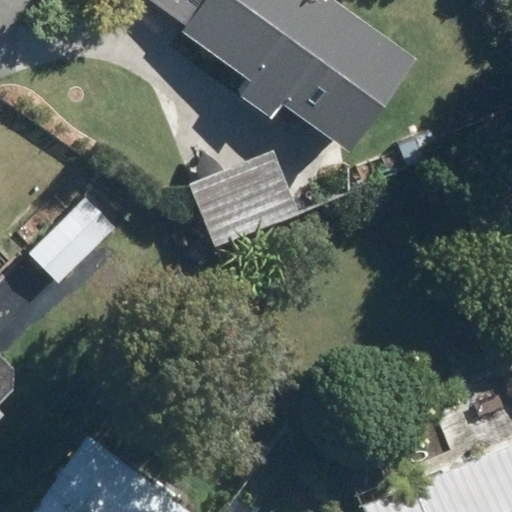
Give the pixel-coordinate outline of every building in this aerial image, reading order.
[(195,0),(172,33),(339,152),(407,57),(326,0),(195,0)] [(263,147),(176,181),(203,248),(289,214),(263,147)] [(56,286),(112,228),(79,197),(25,256),(56,286)] [(180,511),(81,437),(24,511),(180,511)] [(511,511),(511,449),(510,443),(355,506),(357,511),(511,511)]
